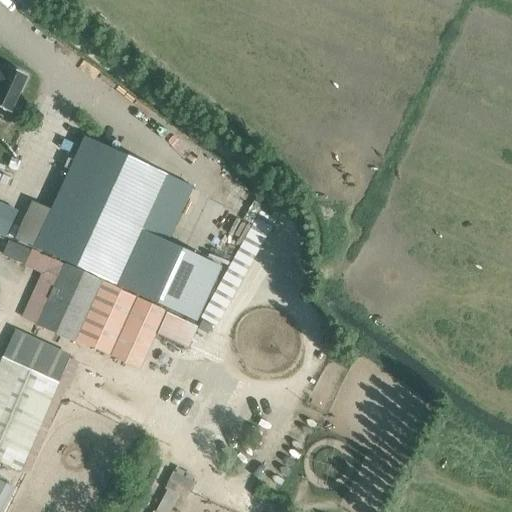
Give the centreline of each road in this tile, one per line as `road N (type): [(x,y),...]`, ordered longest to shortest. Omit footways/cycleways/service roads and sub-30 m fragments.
road 1 (unknown): [(19,0),(277,196),(281,224),(268,261)]
road 2 (unknown): [(268,261),(223,347),(225,377),(249,390),(293,381),(308,363),(294,312)]
